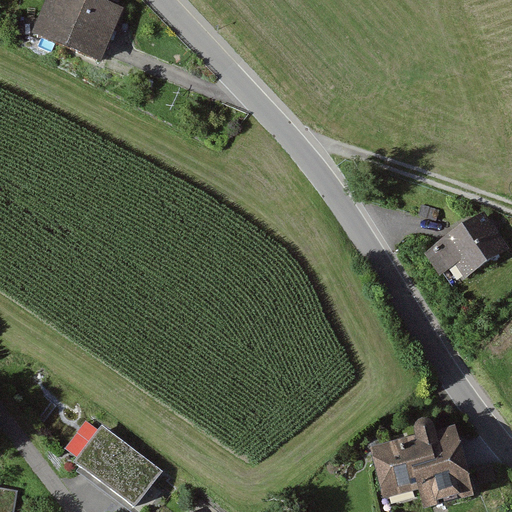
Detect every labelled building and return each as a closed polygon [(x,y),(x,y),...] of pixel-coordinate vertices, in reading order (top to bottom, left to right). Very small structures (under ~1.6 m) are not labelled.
[(45,0),(32,32),(102,61),(124,8),(105,0),(45,0)] [(382,111),(411,102),(404,80),(375,89),(382,111)] [(509,254),(486,218),(427,256),(440,276),(456,266),(466,281),(509,254)] [(102,425),(73,461),(134,507),(162,471),(102,425)] [(455,433),(436,437),(434,433),(432,430),(429,428),(425,428),(422,429),(419,430),(417,433),(416,436),(416,439),(417,442),(372,453),(385,506),(422,496),(426,511),(472,500),(455,433)] [(476,470),(480,484),(496,480),(492,465),(476,470)] [(14,511),(19,486),(0,482),(0,511),(14,511)]
